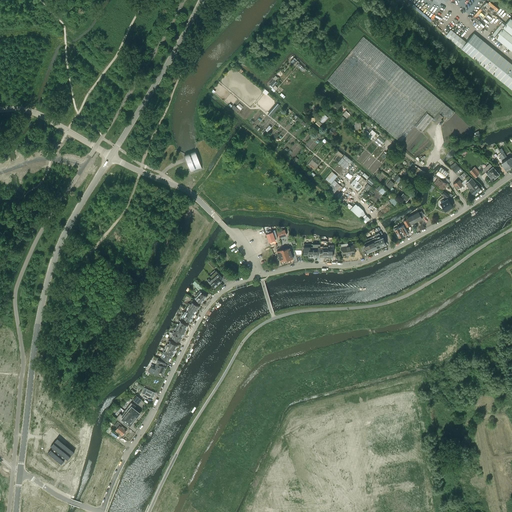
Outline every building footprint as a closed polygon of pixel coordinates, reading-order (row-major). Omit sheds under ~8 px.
[(502,22),(492,35),(495,37),(494,37),(511,51),(511,19),(511,18),(505,25),(502,22)] [(450,29),(445,36),(461,48),(466,42),(450,29)] [(466,42),(461,48),(511,89),(511,64),(474,33),(466,42)] [(432,119),(433,120),(439,113),(443,116),(444,115),(446,117),(452,110),(363,37),(327,80),(401,142),(414,126),(422,132),(432,119)] [(269,84),(270,85),(270,86),(270,87),(271,87),(272,88),(271,89),(271,90),(272,90),(273,91),(274,92),(274,91),(275,91),(276,90),(276,89),(277,89),(277,88),(277,87),(276,87),(276,86),(275,85),(276,85),(277,83),(277,82),(276,82),(276,81),(275,81),(275,80),(276,80),(276,79),(277,78),(277,77),(276,76),(275,76),(274,77),(273,78),(273,79),(273,80),(272,80),(272,81),(271,81),(271,82),(270,83),(269,84)] [(223,89),(220,87),(219,88),(215,85),(211,89),(219,95),(223,89)] [(443,116),(439,113),(433,120),(437,123),(443,116)] [(319,120),(324,123),(329,117),(324,114),(319,120)] [(367,135),(367,136),(368,136),(368,137),(369,138),(370,138),(370,139),(371,139),(371,138),(372,138),(372,137),(373,136),(374,136),(374,135),(375,135),(375,134),(376,134),(375,134),(375,135),(374,136),(374,137),(374,138),(375,138),(376,138),(377,137),(378,136),(379,135),(377,134),(376,133),(376,134),(376,133),(376,132),(375,132),(374,131),(373,131),(373,130),(372,130),(372,129),(372,130),(371,130),(371,131),(370,131),(370,132),(369,132),(368,133),(368,134),(367,134),(367,135)] [(184,154),(187,161),(191,173),(202,169),(195,150),(184,154)] [(335,153),(335,154),(335,155),(336,155),(336,156),(336,157),(336,156),(336,157),(335,157),(335,158),(335,159),(335,160),(336,160),(337,161),(337,160),(337,161),(338,161),(338,160),(339,160),(339,159),(340,158),(341,158),(341,157),(342,156),(343,155),(342,154),(341,153),(340,153),(340,152),(339,152),(338,151),(338,150),(337,150),(337,151),(336,151),(336,152),(335,152),(335,153)] [(504,153),(502,154),(506,160),(510,166),(511,164),(511,158),(510,156),(508,158),(504,153)] [(501,154),(499,156),(503,162),(501,163),(505,170),(510,166),(506,160),(502,154),(501,154)] [(344,155),(337,163),(345,169),(352,161),(344,155)] [(308,164),(308,165),(309,165),(309,166),(310,167),(311,167),(312,168),(313,168),(314,167),(315,167),(316,167),(316,166),(316,165),(317,165),(317,164),(316,163),(315,163),(315,162),(314,161),(313,161),(313,160),(312,159),(312,160),(312,159),(312,160),(311,160),(311,161),(310,161),(310,162),(309,162),(309,163),(308,164)] [(374,173),(382,164),(377,159),(368,168),(374,173)] [(455,162),(450,167),(456,174),(461,169),(455,162)] [(490,163),(484,168),(486,171),(492,178),(494,176),(495,178),(500,174),(493,166),(490,163)] [(426,172),(425,171),(417,167),(414,173),(422,178),(426,172)] [(447,171),(441,167),(437,172),(444,176),(447,171)] [(474,168),(470,171),(475,177),(479,174),(474,168)] [(332,171),(325,179),(331,184),(337,176),(332,171)] [(358,174),(354,179),(361,185),(365,180),(358,174)] [(436,174),(434,176),(438,179),(434,183),(443,189),(443,188),(444,188),(445,187),(445,186),(446,184),(443,181),(444,180),(444,179),(436,174)] [(477,185),(469,175),(466,178),(468,181),(466,183),(469,186),(468,187),(469,188),(470,188),(471,189),(470,189),(471,189),(477,185)] [(453,184),(458,189),(463,185),(459,179),(453,184)] [(334,180),(327,188),(330,191),(329,193),(335,198),(337,195),(336,194),(343,187),(342,187),(344,184),(340,180),(338,183),(334,180)] [(471,189),(470,189),(474,194),(481,189),(480,187),(482,186),(479,183),(477,185),(471,189)] [(380,185),(376,189),(382,195),(386,191),(380,185)] [(403,193),(400,197),(405,202),(409,199),(403,193)] [(443,208),(442,208),(443,209),(445,211),(449,209),(448,208),(451,207),(452,207),(448,200),(447,199),(440,203),(443,208)] [(363,210),(358,205),(357,206),(355,204),(350,209),(360,219),(361,218),(362,220),(367,216),(365,214),(363,216),(360,213),(363,210)] [(408,217),(412,225),(423,219),(419,212),(408,217)] [(399,227),(403,236),(408,234),(403,225),(399,227)] [(403,236),(399,227),(394,230),(399,238),(403,236)] [(285,229),(277,232),(279,238),(287,235),(285,229)] [(272,231),(266,234),(269,242),(275,240),(272,231)] [(376,233),(381,246),(386,244),(383,237),(380,238),(379,235),(378,233),(377,232),(376,233)] [(381,246),(376,233),(375,233),(377,237),(373,238),(377,248),(381,246)] [(368,240),(372,250),(377,248),(373,238),(368,240)] [(364,245),(363,245),(361,246),(363,251),(366,249),(367,252),(372,250),(368,240),(362,243),(364,245)] [(348,246),(348,243),(342,243),(342,246),(343,255),(355,254),(355,250),(359,250),(358,243),(354,244),(354,245),(348,246)] [(308,244),(303,244),(303,255),(308,255),(308,257),(310,257),(313,257),(313,246),(313,244),(308,244)] [(289,248),(283,250),(286,259),(287,260),(293,258),(289,248)] [(286,259),(283,250),(283,249),(277,251),(280,262),(286,259)] [(216,271),(210,276),(212,278),(213,278),(218,284),(220,282),(221,281),(220,280),(222,278),(216,271)] [(209,278),(207,280),(214,287),(215,286),(216,287),(218,284),(213,278),(212,278),(210,280),(209,278)] [(197,293),(205,299),(207,295),(205,293),(207,291),(195,281),(192,283),(195,286),(200,291),(199,292),(198,291),(197,293)] [(194,299),(197,301),(199,300),(202,302),(205,299),(197,293),(196,294),(197,295),(195,297),(194,299)] [(197,301),(194,299),(193,299),(193,301),(192,300),(190,303),(189,305),(197,310),(199,306),(196,304),(197,301)] [(188,309),(195,314),(197,310),(189,305),(188,307),(189,308),(188,309)] [(192,317),(184,312),(183,314),(184,315),(183,317),(190,321),(192,317)] [(177,329),(184,333),(186,329),(177,324),(176,326),(178,327),(177,329)] [(182,337),(173,332),(172,334),(174,335),(173,337),(180,341),(182,337)] [(167,350),(174,353),(176,349),(167,345),(166,347),(168,347),(167,350)] [(172,357),(163,353),(163,354),(164,355),(163,358),(170,361),(172,357)] [(167,364),(159,360),(158,360),(155,365),(155,364),(154,368),(165,372),(167,367),(166,367),(167,364)] [(155,393),(144,388),(142,393),(153,398),(155,393)] [(138,404),(142,399),(137,395),(133,400),(138,404)] [(127,412),(135,418),(143,409),(140,413),(135,408),(137,406),(132,402),(128,407),(130,409),(128,412),(127,412)] [(126,425),(128,427),(123,423),(123,422),(125,420),(130,424),(132,422),(135,418),(127,412),(128,412),(125,410),(122,414),(121,412),(117,418),(126,425)] [(105,424),(108,426),(112,429),(114,425),(108,420),(105,424)] [(127,429),(120,423),(117,421),(114,424),(118,427),(116,430),(122,434),(127,429)] [(51,449),(48,453),(61,464),(64,461),(63,460),(64,458),(67,460),(74,452),(57,438),(51,446),(53,448),(52,450),(51,449)] [(24,511),(49,511),(49,504),(24,503),(24,511)]
